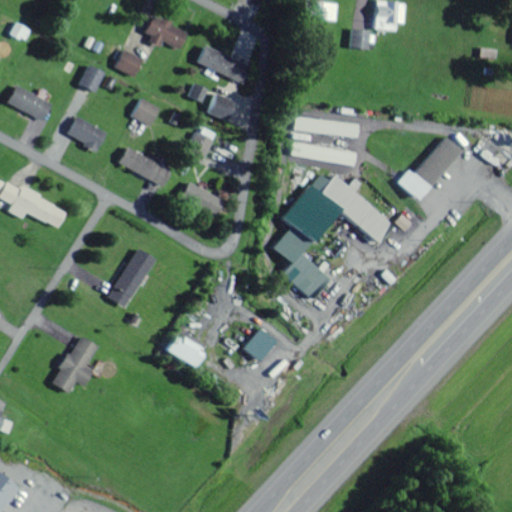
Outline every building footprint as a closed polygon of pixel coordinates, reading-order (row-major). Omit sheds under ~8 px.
[(373,33),(400,33),(400,4),(373,4),(373,33)] [(335,22),(335,6),(302,6),(302,22),(335,22)] [(157,48),(158,44),(176,52),(184,34),(149,19),(139,41),(157,48)] [(348,50),(366,52),(368,34),(350,32),(348,50)] [(195,65),(239,85),(247,67),(203,47),(195,65)] [(139,62),(120,53),(112,70),(131,79),(139,62)] [(38,124),(47,106),(13,88),(4,105),(38,124)] [(222,122),(230,105),(213,97),(205,114),(222,122)] [(155,111),(138,102),(129,119),(146,128),(155,111)] [(290,132),(355,140),(357,126),(291,118),(290,132)] [(102,136),(73,119),(63,136),(92,154),(102,136)] [(210,141),(193,133),(181,159),(198,167),(210,141)] [(410,177),(406,173),(394,185),(413,202),(458,152),(443,140),(410,177)] [(287,159),(352,169),(354,155),(289,144),(287,159)] [(168,171),(122,151),(115,168),(161,188),(168,171)] [(279,222),(288,229),(269,252),(287,267),(278,277),(307,302),(324,282),(295,258),(333,212),(374,246),(390,227),(330,178),(326,183),(318,176),(279,222)] [(53,230),(62,213),(17,190),(16,192),(0,183),(0,201),(9,206),(5,214),(19,221),(22,215),(53,230)] [(177,203),(213,219),(221,201),(185,185),(177,203)] [(105,301),(123,311),(152,262),(133,251),(105,301)] [(272,345),(257,332),(240,351),(255,364),(272,345)] [(95,349),(77,339),(48,386),(65,397),(72,385),(80,390),(90,374),(82,370),(95,349)] [(11,424),(0,420),(0,434),(6,437),(11,424)]
